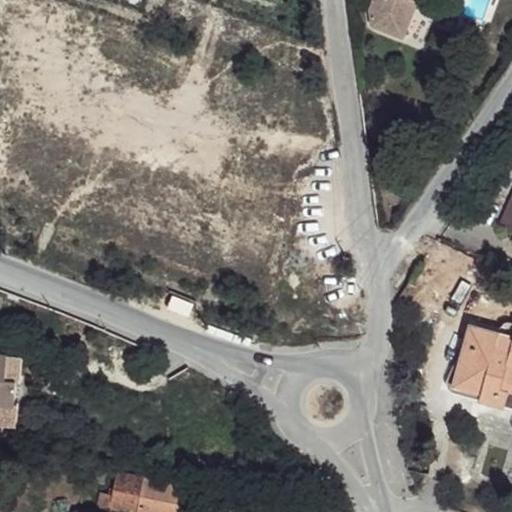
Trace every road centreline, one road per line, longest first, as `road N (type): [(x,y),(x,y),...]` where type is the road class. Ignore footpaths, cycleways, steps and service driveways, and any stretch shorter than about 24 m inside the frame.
road 1 (residential): [(378,285),(320,0)]
road 2 (tertiary): [(378,285),(511,73)]
road 3 (tertiary): [(172,337),(0,272)]
road 4 (tertiary): [(172,337),(291,423)]
road 5 (tertiary): [(310,363),(172,337)]
